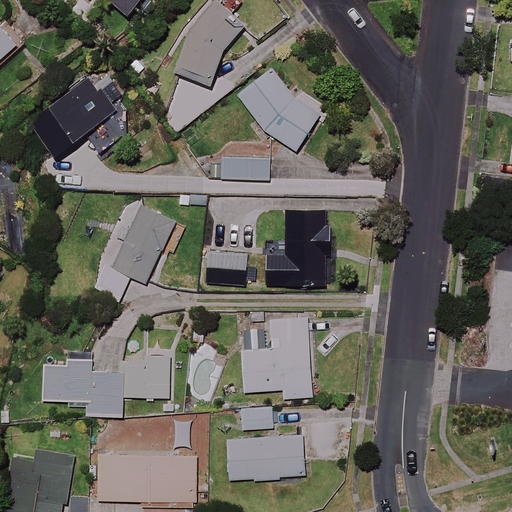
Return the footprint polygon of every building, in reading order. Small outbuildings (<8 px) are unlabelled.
[(111,0),(130,15),(142,0),(111,0)] [(239,0),(238,0),(209,0),(174,69),(209,87),(242,22),(231,16),(239,0)] [(0,61),(20,44),(0,21),(0,61)] [(295,100),(270,70),(241,96),(262,128),(296,151),(319,117),(295,100)] [(116,111),(90,78),(30,125),(56,158),(116,111)] [(268,181),(269,159),(219,157),(218,179),(268,181)] [(176,221),(128,197),(119,215),(124,218),(92,285),(121,298),(131,277),(146,284),(176,221)] [(327,286),(329,213),(285,212),(284,254),(264,254),(264,285),(327,286)] [(217,253),(216,273),(216,282),(232,283),(233,254),(217,253)] [(312,397),(306,319),(270,321),(272,349),(239,351),(242,392),(283,389),(284,398),(312,397)] [(42,401),(84,403),(83,415),(98,415),(122,416),(123,397),(168,398),(169,357),(145,356),(145,362),(121,361),(120,373),(92,372),(92,360),(68,359),(67,366),(43,364),(42,401)] [(272,427),(271,408),(241,410),(242,430),(272,427)] [(307,476),(304,434),(226,439),(228,481),(307,476)] [(74,458),(36,451),(35,459),(12,456),(2,511),(61,511),(63,503),(66,503),(74,458)] [(125,454),(107,453),(99,453),(97,497),(196,502),(198,457),(125,454)] [(102,511),(102,499),(72,498),(71,511),(102,511)]
